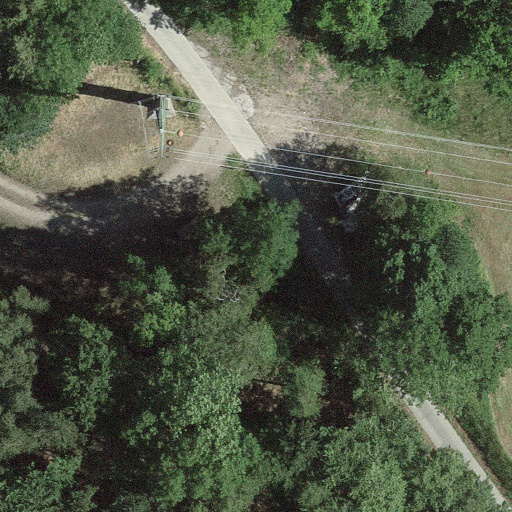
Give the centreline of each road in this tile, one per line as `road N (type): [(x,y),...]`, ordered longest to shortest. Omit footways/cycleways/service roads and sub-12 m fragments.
road 1 (track): [(503,511),(140,0)]
road 2 (track): [(229,124),(192,169),(122,212),(68,214),(0,192)]
